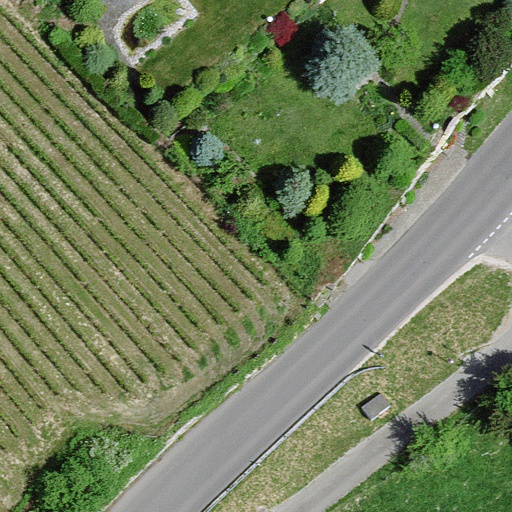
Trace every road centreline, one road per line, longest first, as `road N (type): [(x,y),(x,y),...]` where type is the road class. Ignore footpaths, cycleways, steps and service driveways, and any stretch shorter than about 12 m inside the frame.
road 1 (tertiary): [(511,157),(410,269),(154,511)]
road 2 (residential): [(511,343),(298,511)]
